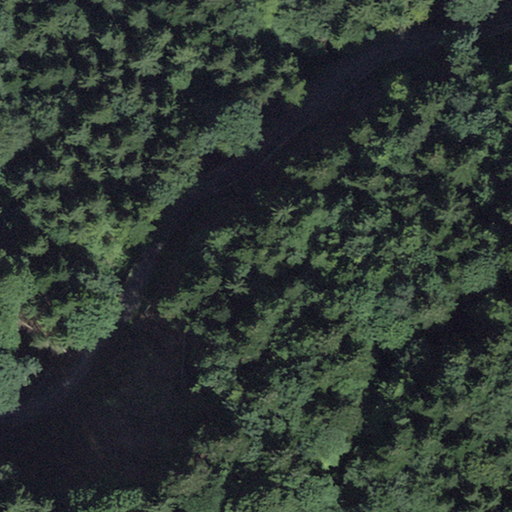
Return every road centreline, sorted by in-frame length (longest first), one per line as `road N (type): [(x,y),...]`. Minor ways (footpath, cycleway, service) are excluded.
road 1 (track): [(0,423),(39,418),(168,232),(424,41),(511,33)]
road 2 (track): [(511,291),(464,335),(429,353),(376,407),(313,511)]
